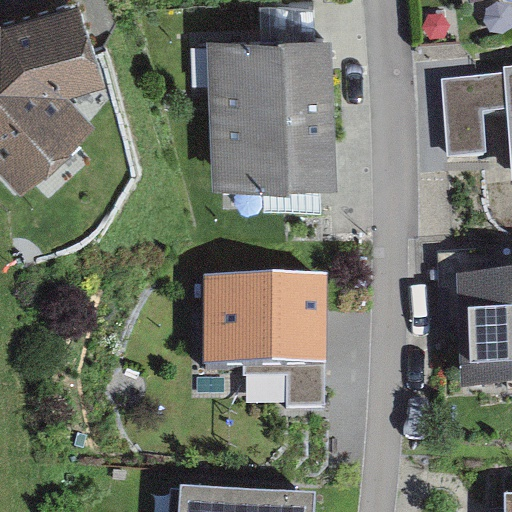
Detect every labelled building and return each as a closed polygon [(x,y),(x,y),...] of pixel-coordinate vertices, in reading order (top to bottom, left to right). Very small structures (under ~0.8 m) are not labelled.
[(87,124),(56,90),(93,81),(77,18),(5,36),(0,29),(0,158),(22,183),(87,124)] [(215,46),(217,113),(325,110),(323,43),(215,46)] [(217,113),(219,179),(327,176),(325,110),(217,113)] [(320,292),(208,291),(208,371),(320,372),(320,292)] [(511,292),(463,294),(466,390),(511,388),(511,292)] [(298,511),(184,502),(183,511),(298,511)]
